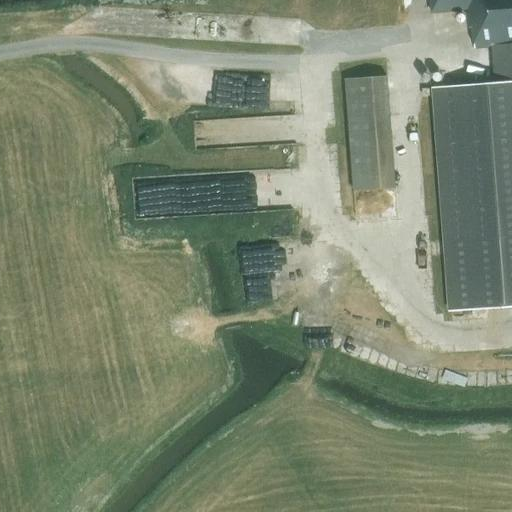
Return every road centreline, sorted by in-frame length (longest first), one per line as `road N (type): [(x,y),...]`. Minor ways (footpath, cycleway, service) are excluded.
road 1 (track): [(305,62),(320,223),(421,335),(511,329)]
road 2 (track): [(400,46),(421,335)]
